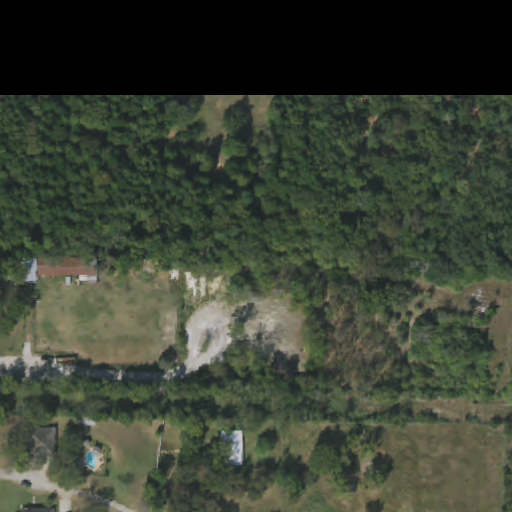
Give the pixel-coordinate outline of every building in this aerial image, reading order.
[(100,258),(100,276),(77,275),(77,277),(75,277),(75,276),(38,275),(39,256),(100,258)] [(72,284),(72,288),(89,289),(90,266),(30,265),(29,283),(72,284)] [(0,268),(27,269),(26,280),(13,280),(13,283),(7,283),(7,279),(0,279),(0,268)] [(40,425),(40,428),(57,428),(56,457),(26,457),(26,427),(35,428),(35,425),(40,425)] [(244,465),(222,465),(222,431),(244,431),(244,465)] [(235,473),(236,438),(214,438),(214,472),(235,473)]
